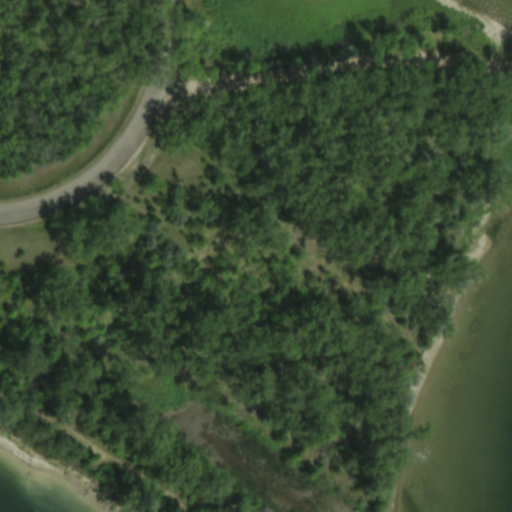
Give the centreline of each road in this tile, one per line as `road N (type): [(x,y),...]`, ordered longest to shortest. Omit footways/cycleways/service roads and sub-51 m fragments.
road 1 (residential): [(511,67),(455,58),(377,61),(159,96)]
road 2 (residential): [(0,213),(44,206),(109,171),(159,96),(167,0)]
